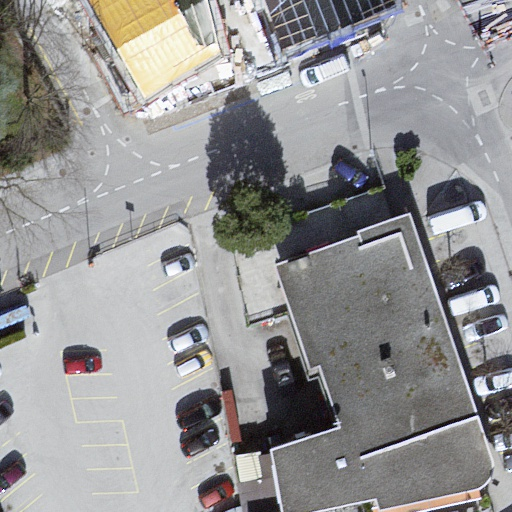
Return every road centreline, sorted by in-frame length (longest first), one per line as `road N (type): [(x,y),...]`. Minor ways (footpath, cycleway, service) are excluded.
road 1 (residential): [(0,240),(453,66)]
road 2 (residential): [(453,66),(511,232)]
